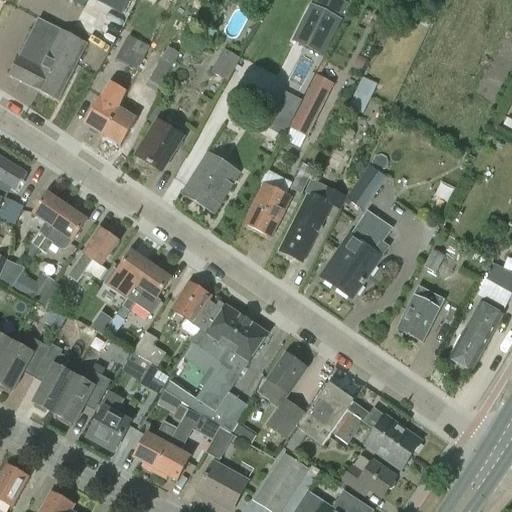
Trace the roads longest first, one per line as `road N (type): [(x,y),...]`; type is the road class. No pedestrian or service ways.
road 1 (unclassified): [(494,456),(0,115)]
road 2 (unclassified): [(163,511),(0,420)]
